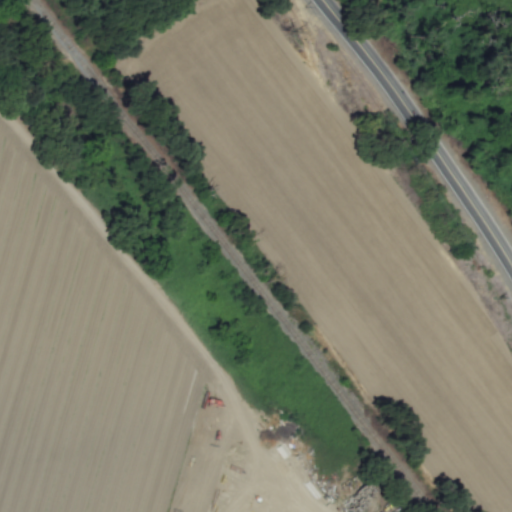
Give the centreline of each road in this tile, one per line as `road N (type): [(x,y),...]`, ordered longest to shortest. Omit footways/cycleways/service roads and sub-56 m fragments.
road 1 (track): [(0,123),(58,182),(327,511)]
road 2 (secondary): [(511,279),(318,0)]
